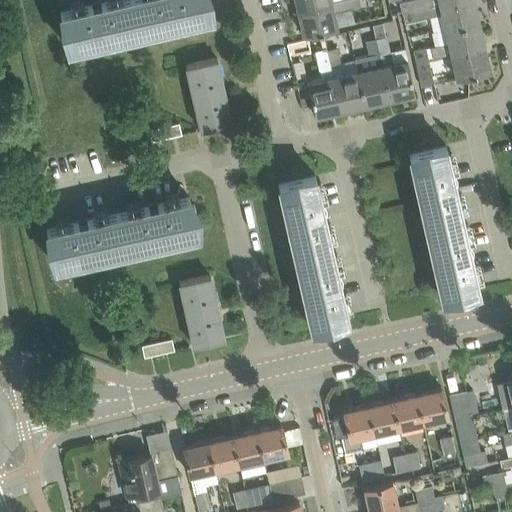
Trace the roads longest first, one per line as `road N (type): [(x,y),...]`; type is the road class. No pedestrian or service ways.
road 1 (unclassified): [(299,363),(511,313)]
road 2 (residential): [(268,370),(219,160)]
road 3 (residential): [(219,160),(28,203)]
road 4 (residential): [(511,274),(470,104)]
road 5 (residential): [(380,302),(339,133)]
road 6 (unclassified): [(175,392),(2,403)]
road 7 (unclassified): [(11,437),(175,392)]
road 8 (residential): [(328,511),(299,363)]
road 9 (residential): [(275,147),(245,0)]
road 10 (residential): [(339,133),(470,104)]
